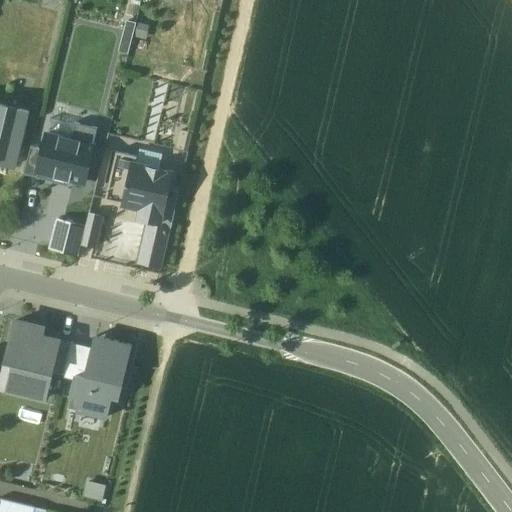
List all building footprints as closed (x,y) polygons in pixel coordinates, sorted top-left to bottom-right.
[(27,111),(0,104),(0,163),(14,167),(27,111)] [(56,176),(84,183),(98,128),(76,123),(72,140),(48,134),(44,150),(37,177),(54,182),(56,176)] [(25,174),(37,177),(44,150),(32,147),(25,174)] [(172,172),(133,164),(135,156),(117,151),(106,199),(142,208),(140,218),(149,221),(171,226),(179,193),(168,190),(172,172)] [(102,218),(89,215),(86,227),(82,244),(95,247),(102,218)] [(79,258),(82,244),(86,227),(56,220),(49,250),(79,258)] [(171,226),(149,221),(140,263),(162,268),(171,226)] [(35,327),(14,323),(0,385),(0,389),(45,400),(59,340),(34,334),(35,327)] [(131,345),(95,337),(93,348),(85,378),(76,375),(74,381),(71,395),(80,398),(77,411),(106,418),(111,398),(118,399),(131,345)] [(93,348),(71,343),(63,378),(74,381),(76,375),(85,378),(93,348)] [(101,497),(103,486),(84,482),(82,494),(101,497)] [(32,511),(34,508),(0,499),(0,511),(32,511)]
